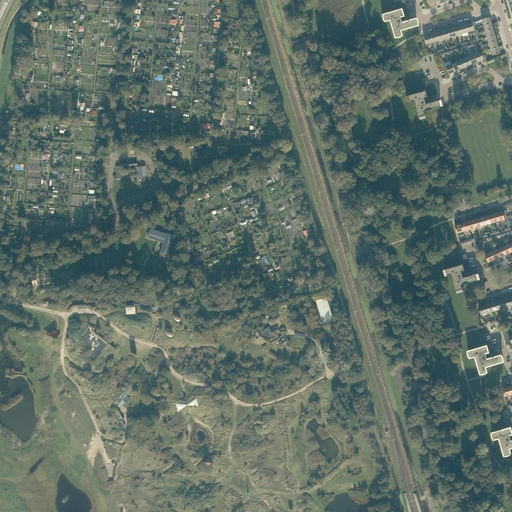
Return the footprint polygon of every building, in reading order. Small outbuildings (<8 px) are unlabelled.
[(404,3),(405,3),(403,0),(400,0),(394,2),(395,5),(396,5),(397,10),(384,14),(385,20),(389,19),(394,35),(395,35),(400,34),(399,30),(416,25),(416,24),(415,25),(414,19),(409,20),(408,17),(409,17),(404,3)] [(483,25),(491,23),(489,17),(481,19),(483,25)] [(467,32),(473,30),(471,22),(465,24),(467,32)] [(485,31),(493,29),(491,23),(483,25),(485,31)] [(462,34),(467,32),(465,24),(459,26),(462,34)] [(456,35),(462,34),(459,26),(453,27),(456,35)] [(449,37),(456,35),(453,27),(447,29),(449,37)] [(443,39),(449,37),(447,29),(441,31),(443,39)] [(486,37),(494,35),(493,29),(485,31),(486,37)] [(437,41),(443,39),(441,31),(435,33),(437,41)] [(431,42),(437,41),(435,33),(429,34),(431,42)] [(425,44),(431,42),(429,34),(426,35),(423,36),(425,44)] [(488,43),(496,41),(494,35),(486,37),(488,43)] [(490,49),(498,47),(496,41),(488,43),(490,49)] [(492,55),(500,53),(498,47),(490,49),(492,55)] [(477,62),(483,59),(480,52),(474,54),(477,62)] [(472,64),(477,62),(474,54),(468,56),(472,64)] [(466,67),(472,64),(468,56),(463,59),(466,67)] [(460,69),(466,67),(463,59),(457,61),(460,69)] [(454,71),(460,69),(457,61),(451,64),(454,71)] [(448,74),(454,71),(451,64),(445,66),(448,74)] [(428,84),(419,86),(421,91),(407,95),(408,95),(406,96),(408,102),(409,101),(413,100),(418,117),(419,118),(424,116),(424,115),(423,111),(440,106),(441,106),(439,100),(438,100),(437,100),(429,102),(429,99),(433,98),(432,98),(428,84)] [(146,176),(145,168),(145,166),(135,166),(136,172),(139,171),(139,177),(146,176)] [(70,184),(71,172),(60,172),(60,178),(53,177),(53,183),(70,184)] [(251,207),(255,206),(251,195),(234,201),(236,206),(240,205),(241,207),(244,206),(243,205),(249,202),(251,207)] [(197,219),(202,217),(199,206),(193,208),(197,219)] [(259,212),(257,207),(252,210),(254,215),(249,217),(250,220),(259,216),(258,213),(259,212)] [(283,219),(289,240),(301,237),(302,240),(306,239),(301,221),(304,220),(301,210),(297,212),(299,219),(294,220),(296,226),(293,227),(291,221),(287,223),(286,218),(283,219)] [(499,221),(505,219),(503,211),(497,213),(499,221)] [(493,222),(499,221),(497,213),(491,214),(493,222)] [(487,224),(493,222),(491,214),(485,216),(487,224)] [(481,226),(487,224),(485,216),(479,218),(481,226)] [(475,228),(481,226),(479,218),(473,220),(475,228)] [(469,229),(475,228),(473,220),(467,221),(469,229)] [(464,231),(469,229),(467,221),(461,223),(464,231)] [(464,233),(464,231),(461,223),(455,225),(458,235),(464,233)] [(151,228),(148,236),(163,242),(166,233),(151,228)] [(178,236),(174,235),(167,232),(166,233),(163,242),(160,251),(168,254),(172,255),(178,236)] [(506,254),(511,252),(508,244),(502,247),(506,254)] [(500,257),(506,254),(502,247),(496,249),(500,257)] [(494,259),(500,257),(496,249),(491,252),(494,259)] [(488,262),(494,259),(491,252),(485,254),(488,262)] [(472,275),(467,257),(458,260),(459,265),(446,269),(445,269),(447,275),(448,275),(452,274),(456,290),(457,290),(457,291),(463,290),(462,288),(463,288),(462,284),(478,280),(478,279),(479,279),(477,273),(476,274),(472,275)] [(31,273),(33,284),(51,281),(49,270),(31,273)] [(323,322),(332,319),(326,298),(316,301),(323,322)] [(505,307),(511,306),(509,298),(503,299),(505,307)] [(499,309),(505,307),(503,299),(497,301),(499,309)] [(493,311),(499,309),(497,301),(491,303),(493,311)] [(487,313),(493,311),(491,303),(485,305),(487,313)] [(481,314),(487,313),(485,305),(479,306),(481,314)] [(272,333),(270,329),(262,335),(268,346),(279,339),(282,343),(287,340),(284,334),(282,335),(279,330),(275,333),(275,332),(272,333)] [(496,356),(491,339),(491,338),(481,341),(483,346),(470,350),(469,351),(470,357),(472,356),(476,355),(480,372),(481,372),(481,373),(487,371),(486,368),(485,366),(502,361),(503,361),(501,355),(500,355),(496,356)] [(317,372),(312,366),(306,371),(310,377),(317,372)] [(505,396),(511,394),(509,386),(503,388),(505,396)] [(116,391),(110,399),(115,403),(116,402),(118,404),(119,403),(122,406),(128,400),(129,398),(122,392),(120,395),(116,391)] [(187,403),(176,401),(178,411),(187,404),(189,413),(185,395),(185,396),(186,400),(187,403)] [(188,402),(187,399),(186,396),(186,395),(185,395),(190,413),(188,404),(199,405),(197,396),(188,402)] [(118,410),(114,412),(120,422),(120,421),(123,420),(118,410)] [(511,417),(504,420),(505,423),(506,423),(507,428),(494,432),(496,438),(495,438),(496,438),(499,437),(504,453),(505,453),(510,451),(510,452),(509,448),(511,446),(511,417)]
